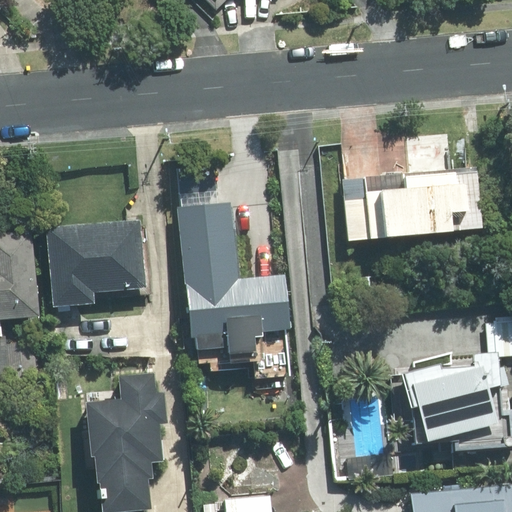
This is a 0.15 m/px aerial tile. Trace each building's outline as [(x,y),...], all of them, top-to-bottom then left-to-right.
[(197,0),(211,14),(225,0),(197,0)] [(406,173),(340,179),(346,241),(478,230),(471,145),(446,147),(444,132),(403,136),(406,173)] [(170,168),(173,196),(214,192),(212,164),(170,168)] [(232,206),(173,209),(182,349),(215,347),(215,355),(257,352),(257,343),(284,341),(280,274),(236,276),(232,206)] [(139,288),(135,222),(41,228),(46,308),(87,306),(86,292),(139,288)] [(0,395),(36,394),(34,343),(0,344),(0,318),(32,317),(29,235),(0,236),(0,395)] [(508,446),(501,358),(511,356),(511,312),(484,315),(487,355),(467,357),(464,357),(391,378),(411,447),(446,437),(447,451),(508,446)] [(85,391),(88,392),(90,393),(91,393),(93,393),(96,393),(99,392),(101,391),(103,390),(105,388),(107,386),(108,383),(109,380),(109,378),(109,375),(108,372),(107,370),(105,368),(104,366),(101,364),(99,363),(96,362),(93,362),(91,362),(88,363),(86,364),(83,366),(81,368),(80,370),(79,372),(78,375),(78,378),(78,380),(79,383),(80,385),(81,388),(83,390),(85,391)] [(113,404),(78,404),(79,455),(84,455),(85,481),(91,481),(91,511),(143,511),(143,465),(153,465),(152,426),(162,426),(161,393),(148,393),(148,375),(113,375),(113,404)] [(67,377),(48,377),(48,401),(67,401),(67,377)] [(511,511),(509,484),(405,490),(406,511),(511,511)] [(264,511),(264,499),(221,500),(221,511),(264,511)]
